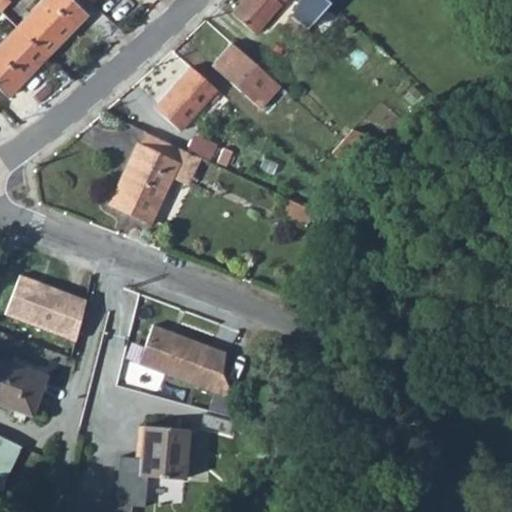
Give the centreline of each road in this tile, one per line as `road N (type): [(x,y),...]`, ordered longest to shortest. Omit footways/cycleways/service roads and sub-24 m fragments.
road 1 (unclassified): [(111,255),(368,353),(511,424)]
road 2 (residential): [(191,0),(98,93),(0,163)]
road 3 (unclassified): [(71,396),(111,255)]
road 4 (unclassified): [(0,205),(111,255)]
